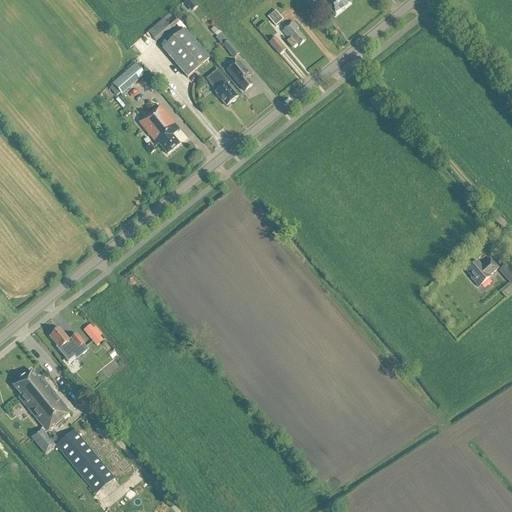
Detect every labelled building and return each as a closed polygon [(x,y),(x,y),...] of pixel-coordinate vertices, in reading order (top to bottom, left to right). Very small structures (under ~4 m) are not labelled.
[(316,0),(322,7),(325,5),(335,18),(351,5),(346,0),(316,0)] [(315,8),(311,12),(316,18),(321,14),(315,8)] [(275,27),(283,20),(275,12),(268,18),(275,27)] [(156,43),(179,24),(175,19),(168,26),(163,21),(148,33),(156,43)] [(299,47),(305,42),(296,31),(298,29),(293,23),(282,32),(288,39),(287,40),(288,41),(286,43),(292,50),(297,45),(299,47)] [(187,80),(210,60),(185,31),(162,50),(187,80)] [(223,46),(228,42),(222,36),(218,40),(223,46)] [(279,57),(286,51),(275,39),(269,44),(279,57)] [(228,42),(223,46),(234,60),(239,55),(228,42)] [(239,86),(244,93),(253,86),(247,80),(250,77),(238,62),(226,72),(238,87),(239,86)] [(121,96),(145,76),(135,65),(112,85),(113,86),(120,95),(121,96)] [(237,98),(226,86),(229,84),(218,71),(207,80),(215,90),(216,89),(218,91),(216,94),(226,107),(237,98)] [(116,98),(120,95),(113,86),(109,90),(116,98)] [(180,146),(172,137),(179,131),(160,107),(139,124),(157,147),(158,145),(167,156),(180,146)] [(150,156),(155,151),(151,145),(146,150),(150,156)] [(499,270),(490,260),(482,268),(477,262),(465,273),(471,279),(470,280),(478,289),(491,278),(490,277),(499,270)] [(511,267),(508,264),(499,272),(510,285),(500,293),(505,299),(511,292),(511,267)] [(91,325),(84,331),(97,347),(104,341),(91,325)] [(50,337),(50,338),(58,347),(56,348),(69,363),(75,357),(78,360),(89,350),(84,345),(85,344),(77,335),(69,341),(59,330),(56,333),(54,332),(51,335),(50,337)] [(40,378),(37,380),(31,373),(13,387),(21,397),(18,399),(43,429),(31,439),(45,456),(55,447),(45,435),(70,414),(40,378)] [(95,496),(115,480),(75,431),(55,447),(95,496)]
